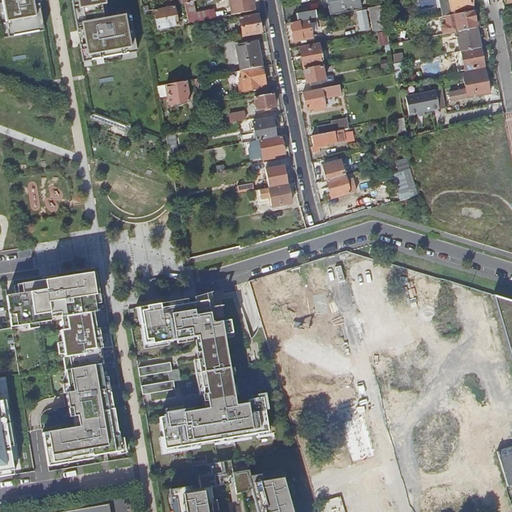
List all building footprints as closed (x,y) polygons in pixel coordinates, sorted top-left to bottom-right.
[(45,34),(39,0),(2,0),(7,25),(12,24),(14,39),(45,34)] [(77,0),(88,59),(142,49),(135,10),(108,15),(106,2),(111,1),(110,0),(77,0)] [(327,0),(329,7),(322,9),(324,16),(362,9),(359,0),(327,0)] [(439,0),(442,17),(458,14),(457,10),(473,7),(471,0),(439,0)] [(369,8),(374,32),(387,30),(387,28),(383,5),(369,8)] [(154,10),(159,33),(169,31),(169,27),(178,25),(174,6),(154,10)] [(297,13),(298,21),(308,19),(317,18),(316,10),(297,13)] [(423,20),(424,27),(423,27),(423,28),(426,30),(431,29),(433,26),(438,29),(439,32),(437,33),(437,36),(456,32),(476,28),(475,23),(476,23),(474,11),(458,14),(442,17),(423,20)] [(240,17),(243,37),(261,34),(258,14),(240,17)] [(290,23),(293,41),(312,37),(308,19),(298,21),(290,23)] [(456,32),(460,51),(481,47),(477,28),(476,28),(456,32)] [(237,45),(242,70),(262,67),(258,41),(237,45)] [(300,47),(304,67),(322,64),(318,44),(300,47)] [(463,58),(466,71),(485,67),(481,47),(460,51),(455,52),(456,59),(463,58)] [(393,55),(395,62),(401,61),(403,61),(401,53),(393,55)] [(394,64),(396,74),(397,81),(404,79),(401,63),(394,64)] [(304,70),(307,83),(311,82),(312,90),(327,87),(323,66),(304,70)] [(241,71),(242,78),(244,84),(239,85),(240,92),(259,88),(258,85),(264,84),(265,83),(262,67),(242,70),(241,71)] [(464,74),(467,89),(450,93),(451,100),(490,93),(486,70),(464,74)] [(194,79),(197,93),(202,92),(201,85),(203,85),(202,78),(194,79)] [(166,85),(169,104),(190,101),(186,81),(166,85)] [(303,92),(307,109),(316,107),(317,110),(326,108),(324,98),(341,95),(339,85),(327,87),(312,90),(303,92)] [(436,91),(406,97),(410,115),(417,113),(425,112),(440,109),(436,91)] [(255,97),(257,110),(275,107),(273,94),(255,97)] [(229,114),(231,122),(246,119),(244,111),(229,114)] [(253,122),(257,141),(276,137),(273,118),(253,122)] [(318,126),(319,134),(337,131),(342,130),(349,128),(347,118),(331,121),(332,123),(318,126)] [(396,120),(398,132),(407,131),(404,118),(396,120)] [(335,135),(337,142),(344,140),(342,130),(337,131),(338,134),(335,135)] [(312,136),(315,152),(320,151),(320,149),(328,147),(327,144),(337,142),(335,135),(338,134),(337,131),(319,134),(312,136)] [(260,144),(263,160),(272,158),(271,156),(284,153),(281,136),(276,137),(257,141),(242,143),(243,148),(256,146),(256,145),(260,144)] [(323,166),(327,180),(345,174),(341,161),(323,166)] [(266,169),(269,188),(281,186),(280,183),(283,183),(288,182),(284,165),(266,169)] [(399,173),(403,183),(405,183),(410,198),(419,195),(411,169),(399,173)] [(327,180),(332,198),(356,192),(352,179),(347,180),(345,174),(327,180)] [(252,179),(237,182),(239,192),(254,189),(252,179)] [(257,190),(259,204),(269,202),(268,197),(271,196),(273,206),(291,203),(288,187),(284,188),(281,188),(281,186),(269,188),(257,190)] [(325,259),(258,279),(272,333),(277,338),(347,319),(325,259)] [(69,357),(71,369),(100,364),(104,363),(98,328),(96,329),(93,311),(95,311),(93,294),(99,293),(97,279),(94,279),(92,271),(17,284),(14,284),(16,298),(17,299),(7,301),(10,320),(16,319),(18,331),(52,325),(51,322),(51,319),(61,317),(61,320),(62,322),(70,320),(72,333),(64,335),(61,335),(63,347),(64,354),(65,358),(69,357)] [(198,296),(196,296),(197,302),(209,299),(208,293),(198,296)] [(511,301),(493,296),(511,360),(511,301)] [(160,303),(146,306),(147,310),(141,311),(142,320),(144,328),(146,340),(151,339),(152,344),(168,341),(177,340),(192,337),(197,336),(199,346),(202,358),(198,358),(204,394),(213,392),(216,406),(209,407),(193,411),(192,407),(184,408),(167,412),(167,415),(160,417),(164,436),(166,448),(199,443),(223,439),(241,436),(257,433),(268,431),(264,406),(262,396),(257,397),(248,399),(248,402),(237,404),(236,396),(233,384),(232,374),(231,369),(225,336),(224,332),(233,331),(231,318),(214,320),(213,319),(212,319),(209,299),(197,302),(189,303),(170,306),(161,308),(160,303)] [(139,321),(142,320),(141,311),(147,310),(146,306),(136,307),(139,321)] [(70,320),(62,322),(64,335),(72,333),(70,320)] [(169,345),(168,341),(152,344),(151,339),(146,340),(144,328),(140,328),(143,349),(169,345)] [(204,394),(198,358),(194,359),(200,395),(204,394)] [(170,363),(138,368),(139,377),(140,377),(172,371),(170,363)] [(71,369),(65,370),(68,384),(69,392),(66,393),(69,408),(73,408),(74,416),(78,416),(79,426),(76,427),(47,432),(52,463),(71,460),(71,458),(92,455),(92,456),(117,452),(121,451),(120,445),(121,445),(120,438),(118,428),(117,428),(113,405),(112,405),(107,406),(102,378),(100,364),(71,369)] [(107,377),(102,378),(107,406),(112,405),(107,377)] [(142,386),(141,387),(142,395),(175,389),(173,381),(142,386)] [(257,394),(257,397),(262,396),(264,406),(267,405),(265,392),(257,394)] [(2,399),(0,399),(0,471),(13,470),(2,399)] [(52,463),(47,432),(42,433),(48,466),(92,458),(92,456),(92,455),(71,458),(71,460),(52,463)] [(166,448),(164,436),(160,437),(164,454),(200,446),(199,443),(166,448)] [(121,451),(117,452),(117,454),(126,453),(124,438),(120,438),(121,445),(120,445),(121,451)] [(511,446),(497,451),(507,486),(511,484),(511,446)] [(232,472),(230,460),(209,463),(211,473),(198,475),(200,487),(193,489),(192,485),(171,488),(173,503),(181,502),(182,511),(210,511),(205,484),(216,482),(214,474),(221,473),(219,466),(226,464),(228,471),(229,479),(231,490),(246,487),(250,486),(255,511),(294,511),(290,494),(286,482),(282,468),(249,476),(248,470),(232,472)] [(228,471),(221,473),(214,474),(216,482),(229,479),(228,471)] [(255,511),(250,486),(246,487),(251,511),(255,511)] [(174,511),(179,511),(182,511),(181,502),(173,503),(174,511)]
